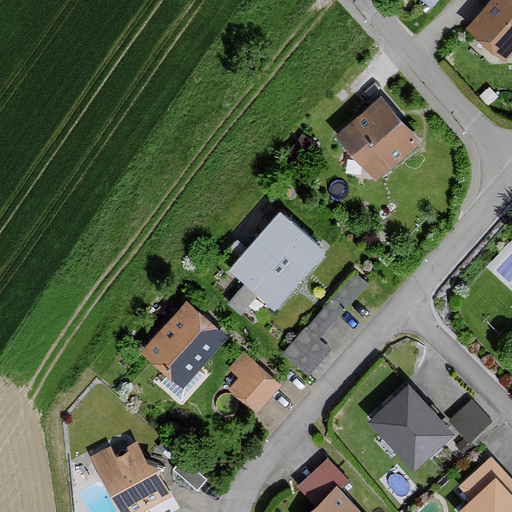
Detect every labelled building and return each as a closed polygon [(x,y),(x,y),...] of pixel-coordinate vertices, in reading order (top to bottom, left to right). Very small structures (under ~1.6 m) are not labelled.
[(511,57),(511,0),(488,0),(462,28),(504,67),(511,57)] [(418,141),(375,95),(333,134),(376,180),(418,141)] [(318,247),(276,209),(226,265),(268,303),(318,247)] [(345,284),(285,351),(309,373),(333,347),(319,335),(357,294),(345,284)] [(224,336),(183,301),(137,353),(178,388),(224,336)] [(281,387),(242,352),(228,367),(239,377),(226,390),(254,416),(281,387)] [(448,432),(403,384),(365,420),(410,467),(448,432)] [(456,433),(465,443),(494,419),(471,394),(446,416),(459,431),(456,433)] [(140,432),(95,454),(122,511),(133,511),(170,495),(140,432)] [(511,511),(511,500),(495,482),(462,511),(511,511)] [(354,511),(332,488),(306,511),(354,511)]
